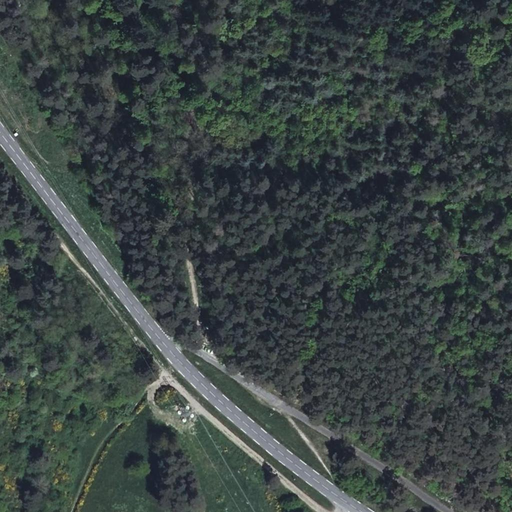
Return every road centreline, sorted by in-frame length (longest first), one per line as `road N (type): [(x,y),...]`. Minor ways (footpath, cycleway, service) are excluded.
road 1 (unclassified): [(447,511),(189,348),(171,351)]
road 2 (tertiary): [(171,351),(0,133)]
road 3 (tertiary): [(361,511),(281,454),(171,351)]
road 4 (track): [(163,372),(320,511)]
road 5 (track): [(163,372),(108,438),(77,511)]
